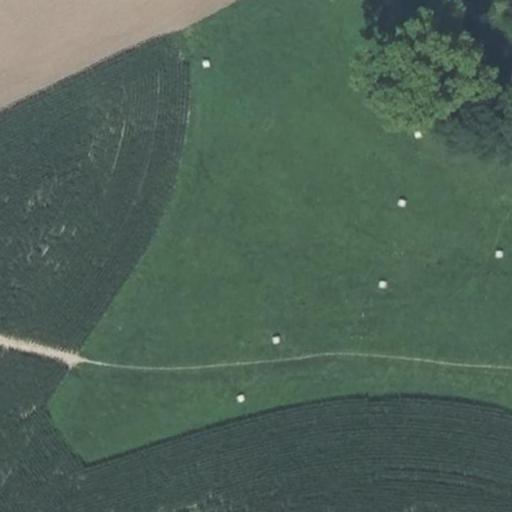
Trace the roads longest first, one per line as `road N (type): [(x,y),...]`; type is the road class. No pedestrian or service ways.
road 1 (track): [(288,0),(410,106),(511,154)]
road 2 (track): [(0,85),(195,0)]
